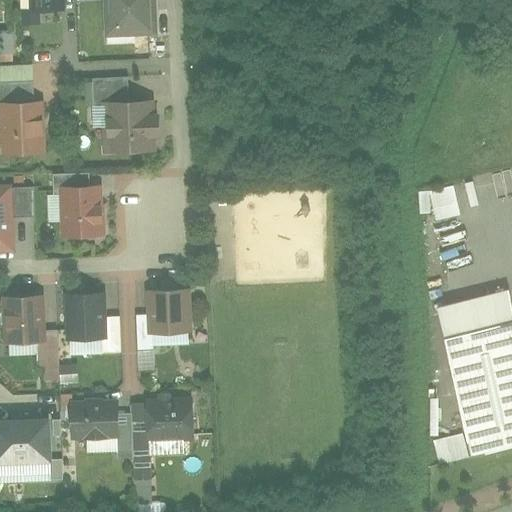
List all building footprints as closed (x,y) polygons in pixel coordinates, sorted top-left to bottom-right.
[(23,0),(24,13),(65,11),(64,0),(23,0)] [(102,0),(105,49),(156,46),(153,0),(102,0)] [(0,52),(13,53),(13,30),(0,30),(0,52)] [(109,164),(153,163),(152,113),(128,114),(127,89),(91,90),(92,141),(108,140),(109,164)] [(3,165),(47,164),(45,93),(0,93),(0,117),(2,117),(3,165)] [(427,191),(435,221),(460,214),(452,185),(427,191)] [(0,197),(0,266),(13,266),(12,228),(33,228),(32,197),(0,197)] [(58,200),(60,253),(106,251),(104,198),(58,200)] [(511,447),(511,307),(508,290),(435,306),(469,457),(511,447)] [(186,302),(150,303),(152,350),(187,348),(186,302)] [(43,306),(6,307),(8,360),(45,358),(43,306)] [(102,308),(68,310),(70,352),(104,351),(102,308)] [(69,416),(70,449),(114,448),(115,469),(132,469),(132,494),(152,493),(151,454),(190,453),(188,410),(140,411),(141,428),(115,429),(114,414),(69,416)] [(49,459),(48,418),(0,419),(0,482),(63,480),(62,459),(49,459)] [(51,457),(62,457),(60,419),(49,419),(51,457)]
